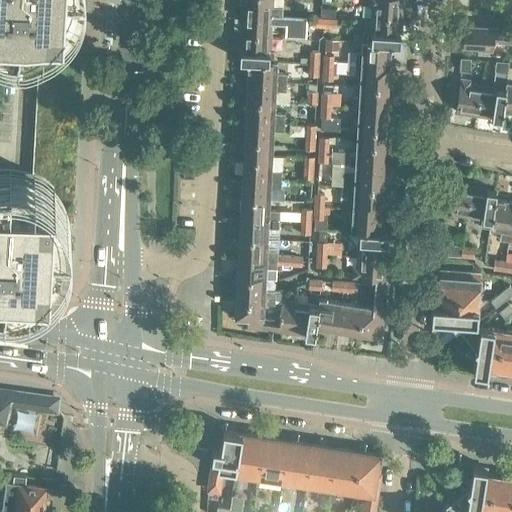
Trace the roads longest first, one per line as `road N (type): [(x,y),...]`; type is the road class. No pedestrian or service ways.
road 1 (residential): [(120,260),(196,262),(205,241),(219,0)]
road 2 (secondary): [(410,395),(136,348)]
road 3 (secondary): [(134,378),(408,420)]
road 4 (secondary): [(133,0),(120,260)]
road 5 (residential): [(410,395),(427,144)]
road 6 (residential): [(427,144),(433,0)]
